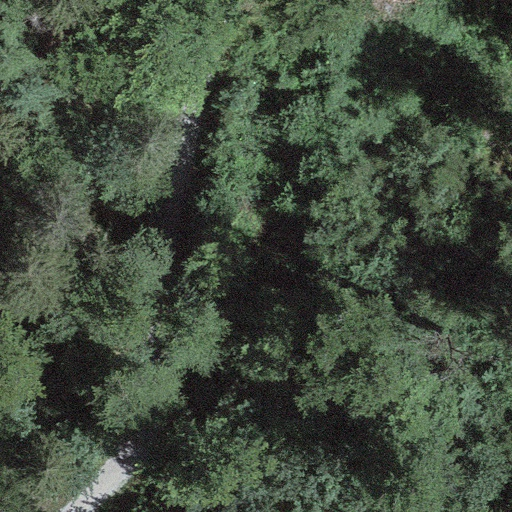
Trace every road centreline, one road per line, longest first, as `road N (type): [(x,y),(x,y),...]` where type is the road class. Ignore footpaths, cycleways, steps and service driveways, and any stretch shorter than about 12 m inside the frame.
road 1 (track): [(83,511),(123,457),(140,414),(200,72),(227,0)]
road 2 (track): [(0,229),(101,494)]
